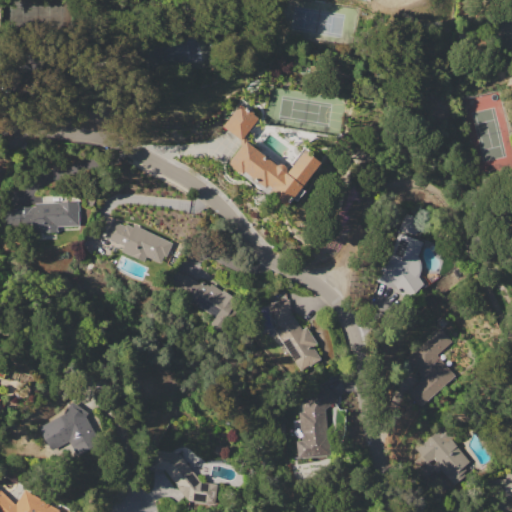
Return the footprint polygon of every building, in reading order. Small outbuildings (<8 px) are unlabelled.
[(245,133),(246,142),(276,165),(277,164),(279,164),(281,164),(284,165),(285,167),(286,169),(286,171),(285,173),(286,173),(304,151),(319,163),(300,188),(303,191),(296,200),(292,197),(285,207),(268,193),(271,188),(267,185),(264,188),(243,172),(241,175),(227,164),(240,149),(239,139),(222,126),(239,103),(244,108),(245,106),(253,112),(252,114),(257,117),(245,133)] [(35,203),(58,203),(58,202),(77,201),(78,226),(56,226),(57,233),(31,233),(31,225),(4,225),(4,209),(17,209),(16,206),(35,206),(35,203)] [(133,225),(170,242),(160,263),(146,256),(143,262),(127,254),(129,250),(116,244),(117,243),(104,237),(112,221),(125,227),(126,224),(132,227),(133,225)] [(399,233),(422,242),(417,256),(420,261),(420,265),(420,270),(418,277),(423,286),(419,290),(409,290),(408,293),(375,281),(383,261),(387,263),(399,233)] [(185,274),(199,284),(201,280),(209,285),(211,283),(222,291),(223,290),(239,302),(217,332),(208,325),(214,317),(197,305),(196,307),(185,299),(189,294),(178,285),(185,274)] [(385,297),(398,305),(404,297),(381,282),(370,301),(378,307),(385,297)] [(290,313),(301,330),(305,327),(316,344),(312,346),(320,359),(308,366),(299,371),(273,329),(276,326),(273,320),(270,303),(288,300),(290,313)] [(440,329),(451,342),(436,355),(454,376),(420,406),(408,392),(423,378),(407,359),(440,329)] [(324,410),(329,454),(303,457),(298,412),(301,412),(300,405),(326,386),(337,400),(324,410)] [(87,413),(85,416),(98,442),(75,454),(67,439),(50,448),(38,427),(63,414),(71,402),(87,413)] [(453,484),(432,460),(427,464),(415,449),(445,424),(453,434),(449,437),(474,467),(453,484)] [(200,482),(216,484),(214,503),(187,500),(180,494),(176,485),(165,470),(150,468),(153,450),(179,454),(200,482)] [(511,472),(505,472),(503,503),(511,504),(511,496),(511,472)] [(24,489),(58,509),(56,511),(0,511),(0,490),(1,489),(15,504),(24,489)]
